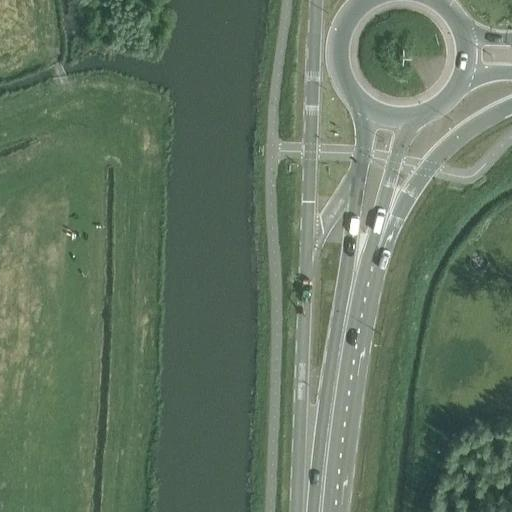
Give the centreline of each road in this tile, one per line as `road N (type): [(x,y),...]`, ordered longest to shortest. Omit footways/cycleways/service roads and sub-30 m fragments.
road 1 (primary): [(328,511),(353,307)]
road 2 (primary): [(373,112),(354,209),(353,307)]
road 3 (primary): [(382,236),(438,157),(511,108)]
road 4 (primary): [(369,0),(343,28),(338,58),(347,87),(373,112)]
road 5 (primary): [(382,236),(409,119)]
